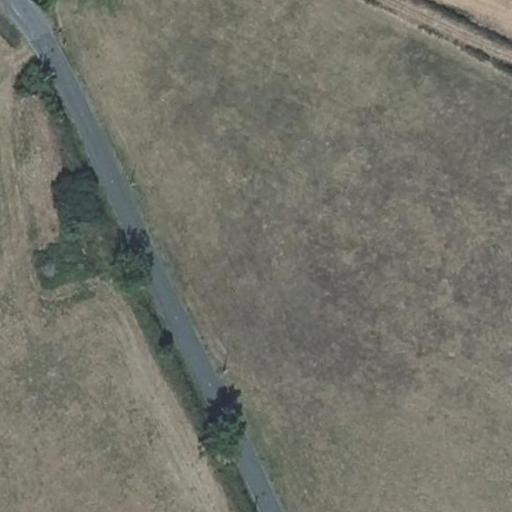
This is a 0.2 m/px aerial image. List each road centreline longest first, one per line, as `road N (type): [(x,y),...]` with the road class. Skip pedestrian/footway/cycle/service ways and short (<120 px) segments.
road 1 (tertiary): [(269,511),(67,73),(13,0)]
road 2 (track): [(386,0),(511,57)]
